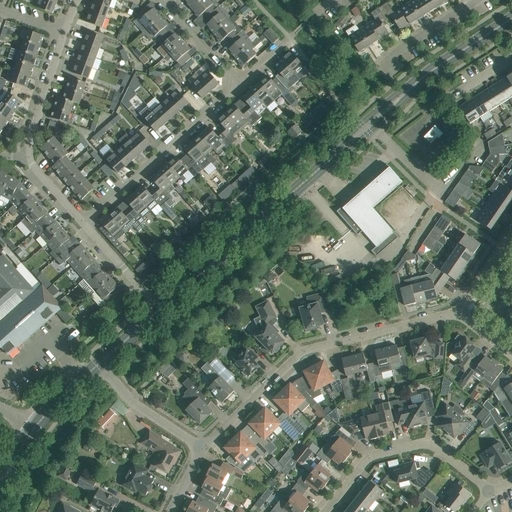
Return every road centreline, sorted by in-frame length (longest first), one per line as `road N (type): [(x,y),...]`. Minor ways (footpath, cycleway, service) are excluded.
road 1 (tertiary): [(158,310),(405,88),(511,16)]
road 2 (residential): [(462,313),(299,354),(200,451)]
road 3 (residential): [(82,222),(238,85)]
road 4 (residential): [(326,511),(367,461),(415,446),(449,455),(490,494)]
road 5 (residential): [(394,82),(382,63),(478,0)]
road 6 (residential): [(200,451),(94,371)]
road 7 (residential): [(25,156),(64,32)]
